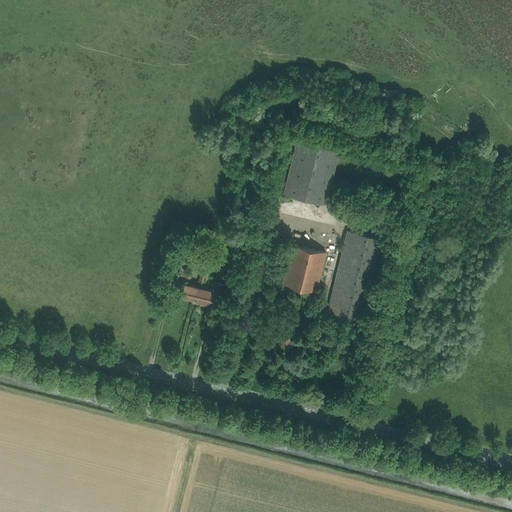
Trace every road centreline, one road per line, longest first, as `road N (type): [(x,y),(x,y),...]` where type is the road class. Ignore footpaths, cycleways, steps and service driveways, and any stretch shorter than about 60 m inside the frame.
road 1 (tertiary): [(511,463),(0,337)]
road 2 (track): [(373,429),(442,147)]
